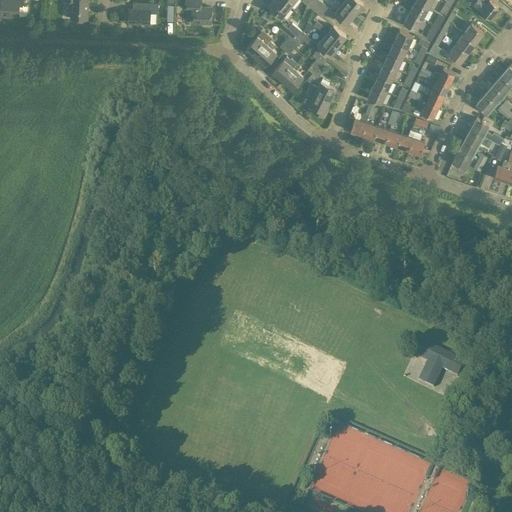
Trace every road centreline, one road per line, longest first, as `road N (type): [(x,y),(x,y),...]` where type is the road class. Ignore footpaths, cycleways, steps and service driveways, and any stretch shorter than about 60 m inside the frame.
road 1 (residential): [(222,49),(200,42),(0,41)]
road 2 (residential): [(429,179),(471,79),(503,45)]
road 3 (residential): [(328,144),(385,0)]
road 4 (residential): [(328,144),(222,49)]
